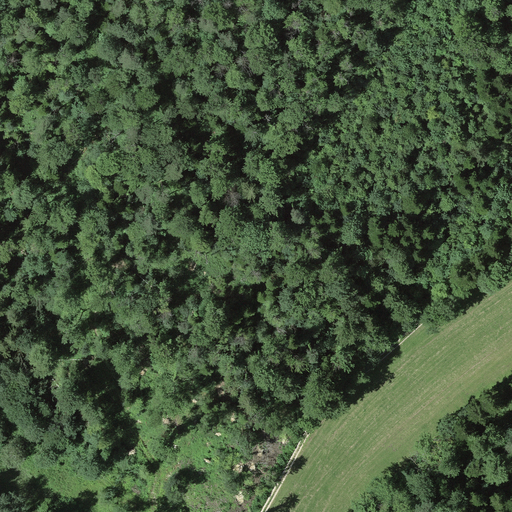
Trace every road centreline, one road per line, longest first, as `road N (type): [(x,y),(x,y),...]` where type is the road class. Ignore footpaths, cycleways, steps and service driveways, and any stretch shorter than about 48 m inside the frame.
road 1 (track): [(153,511),(147,458),(88,320),(76,138),(103,0)]
road 2 (track): [(262,511),(338,393),(434,307),(511,252)]
road 3 (track): [(511,206),(398,316),(384,349)]
